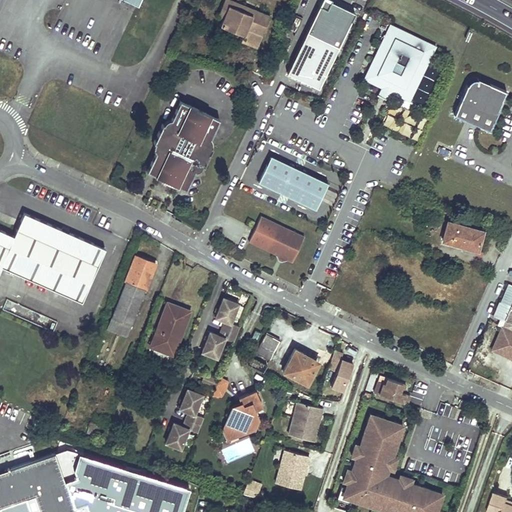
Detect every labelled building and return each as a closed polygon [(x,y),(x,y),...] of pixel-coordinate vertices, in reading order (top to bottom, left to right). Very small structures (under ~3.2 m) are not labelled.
[(254,9),(232,0),(224,0),(218,16),(223,18),(228,5),(252,15),(254,9)] [(325,0),(324,0),(307,34),(338,49),(356,15),(325,0)] [(223,18),(220,25),(244,35),(241,42),(257,48),(270,15),(254,9),(252,15),(228,5),(223,18)] [(380,87),(379,90),(388,95),(390,92),(408,100),(435,46),(390,24),(363,78),(380,87)] [(287,75),(318,91),(338,49),(307,34),(287,75)] [(476,83),(477,79),(474,79),(472,80),(469,81),(467,83),(465,85),(453,115),(488,131),(505,92),(489,85),(488,85),(476,83)] [(219,120),(179,101),(167,128),(163,127),(155,144),(159,146),(147,172),(155,176),(186,190),(198,165),(203,167),(212,149),(206,146),(219,120)] [(270,156),(258,181),(314,208),(327,183),(270,156)] [(417,200),(410,198),(406,212),(413,214),(417,200)] [(14,237),(0,231),(0,270),(1,267),(80,302),(104,248),(25,214),(14,237)] [(286,259),(292,261),(304,236),(260,215),(248,240),(276,254),(278,257),(282,259),(286,259)] [(482,230),(447,221),(442,240),(477,249),(482,230)] [(111,317),(130,324),(155,263),(147,260),(134,255),(111,317)] [(231,299),(223,296),(215,316),(225,320),(222,327),(237,333),(240,325),(231,322),(238,302),(231,299)] [(504,321),(511,306),(499,301),(493,316),(504,321)] [(167,302),(150,345),(170,353),(175,339),(178,339),(189,311),(178,307),(167,302)] [(130,324),(111,317),(107,328),(126,336),(130,324)] [(237,333),(222,327),(219,334),(210,330),(202,350),(217,356),(225,337),(234,341),(237,333)] [(511,330),(503,327),(493,350),(506,355),(511,357),(511,330)] [(255,352),(269,359),(279,340),(265,333),(255,352)] [(175,339),(170,353),(172,354),(178,339),(175,339)] [(282,370),(306,383),(317,363),(302,355),(302,352),(294,348),(282,370)] [(343,390),(353,363),(340,358),(342,352),(335,349),(328,368),(336,371),(331,385),(343,390)] [(302,355),(317,363),(317,361),(302,352),(302,355)] [(251,356),(247,363),(258,368),(257,370),(262,373),(264,371),(267,364),(253,357),(251,356)] [(216,386),(219,378),(204,372),(201,380),(216,386)] [(230,382),(221,378),(213,396),(222,400),(230,382)] [(403,382),(388,378),(386,383),(378,381),(375,392),(408,403),(410,395),(403,392),(400,391),(403,382)] [(202,393),(187,387),(179,407),(189,411),(186,418),(201,424),(204,416),(195,413),(202,393)] [(237,435),(254,428),(253,425),(256,423),(258,418),(255,409),(262,406),(255,390),(238,397),(240,401),(241,404),(234,408),(230,418),(237,435)] [(241,404),(240,401),(231,405),(222,428),(227,440),(237,435),(230,418),(234,408),(241,404)] [(297,402),(289,433),(309,439),(315,416),(319,417),(321,408),(297,402)] [(376,416),(371,414),(367,426),(372,427),(376,416)] [(315,416),(309,439),(313,440),(319,417),(315,416)] [(398,423),(376,416),(372,427),(367,426),(360,445),(356,457),(352,470),(348,482),(346,488),(345,492),(349,498),(353,500),(389,511),(391,511),(437,511),(442,498),(430,494),(432,489),(411,482),(399,479),(387,475),(389,468),(393,456),(400,436),(394,435),(398,423)] [(201,424),(186,418),(183,425),(174,421),(166,441),(181,447),(188,428),(198,431),(201,424)] [(100,427),(91,423),(87,433),(96,437),(100,427)] [(398,423),(394,435),(400,436),(404,425),(398,423)] [(163,443),(166,432),(159,431),(156,441),(163,443)] [(249,437),(221,449),(227,462),(255,451),(249,437)] [(360,445),(356,444),(352,456),(356,457),(360,445)] [(284,451),(275,483),(296,488),(302,465),(305,466),(308,458),(284,451)] [(0,470),(0,505),(33,494),(39,511),(74,511),(54,452),(0,470)] [(393,456),(389,468),(394,469),(397,457),(393,456)] [(302,465),(296,488),(299,489),(305,466),(302,465)] [(352,470),(348,469),(344,481),(348,482),(352,470)] [(401,474),(399,479),(411,482),(413,478),(401,474)] [(262,485),(250,480),(244,495),(256,500),(262,485)] [(163,485),(157,487),(162,503),(168,501),(163,485)] [(346,488),(342,486),(338,499),(351,504),(353,500),(349,498),(345,492),(346,488)] [(432,489),(430,494),(442,498),(443,493),(432,489)] [(486,511),(511,511),(511,503),(506,501),(507,498),(508,496),(494,491),(487,511),(486,511)]
